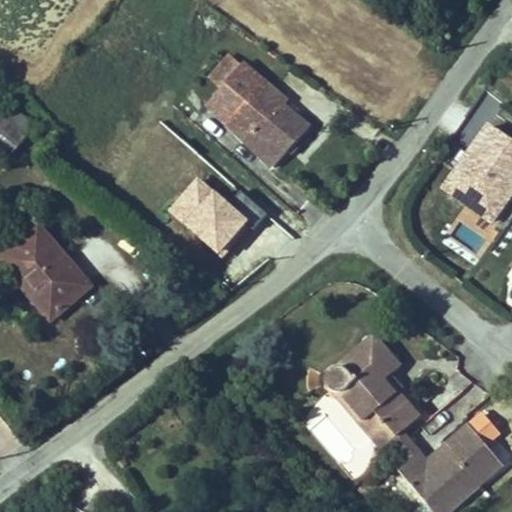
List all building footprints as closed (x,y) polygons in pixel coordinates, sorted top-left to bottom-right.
[(286,106),(288,103),(240,70),(209,114),(284,168),(314,126),(286,106)] [(154,107),(132,140),(138,143),(141,139),(153,147),(171,119),(154,107)] [(36,157),(4,113),(0,115),(0,163),(9,176),(36,157)] [(441,189),(495,225),(511,198),(511,136),(487,120),(441,189)] [(69,318),(93,296),(42,239),(3,274),(30,305),(22,313),(47,341),(71,320),(69,318)] [(0,276),(0,288),(22,313),(30,305),(3,274),(0,276)] [(422,418),(388,380),(403,367),(375,335),(359,349),(364,354),(344,372),(340,371),(338,371),(334,370),(332,371),(329,373),(327,376),(325,379),(324,382),(324,385),(324,387),(325,390),(329,394),(332,396),(337,397),(343,397),(367,424),(376,416),(385,426),(370,439),(382,453),(422,418)] [(340,371),(344,372),(364,354),(359,349),(334,370),(338,371),(340,371)] [(376,416),(367,424),(343,397),(337,397),(332,396),(370,439),(385,426),(376,416)] [(450,455),(423,479),(410,463),(396,475),(428,511),(449,511),(500,467),(467,430),(445,450),(450,455)] [(445,450),(425,467),(417,457),(410,463),(423,479),(450,455),(445,450)]
